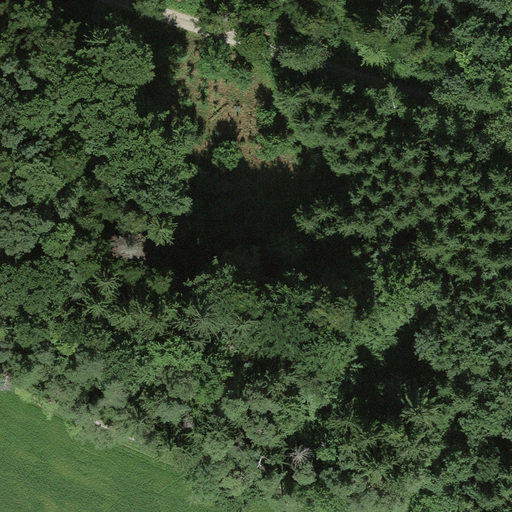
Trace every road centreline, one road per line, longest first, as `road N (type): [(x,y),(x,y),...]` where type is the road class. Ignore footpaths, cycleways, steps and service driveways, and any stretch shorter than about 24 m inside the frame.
road 1 (track): [(511,121),(424,107),(115,0)]
road 2 (track): [(0,370),(172,457),(321,511)]
